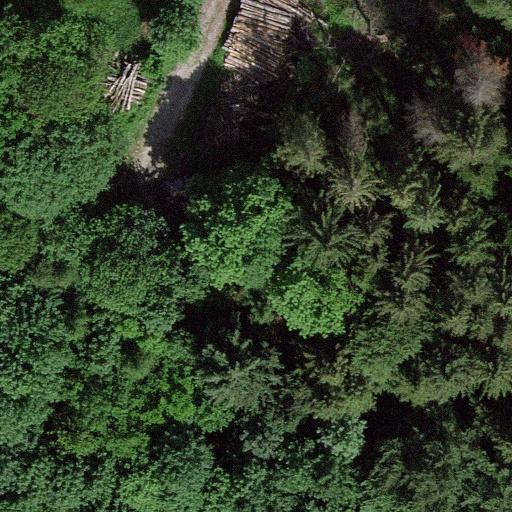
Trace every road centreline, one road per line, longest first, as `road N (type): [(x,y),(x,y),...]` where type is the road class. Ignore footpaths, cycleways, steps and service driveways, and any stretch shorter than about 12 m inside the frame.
road 1 (track): [(511,417),(432,349),(147,161)]
road 2 (track): [(204,0),(147,161)]
